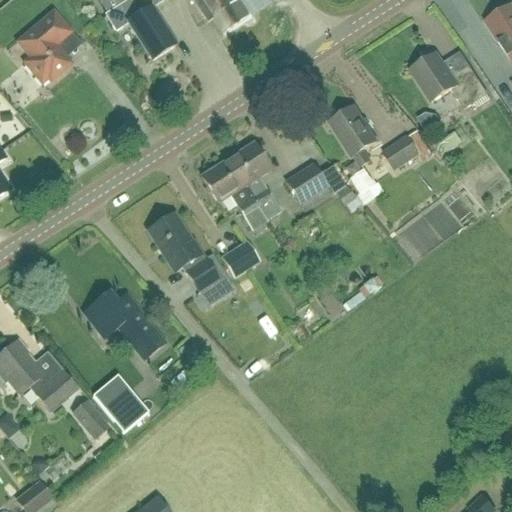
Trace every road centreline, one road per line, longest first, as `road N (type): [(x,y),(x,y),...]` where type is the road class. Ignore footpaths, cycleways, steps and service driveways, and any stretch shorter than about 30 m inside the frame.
road 1 (unclassified): [(349,511),(83,203)]
road 2 (tertiary): [(83,203),(325,47)]
